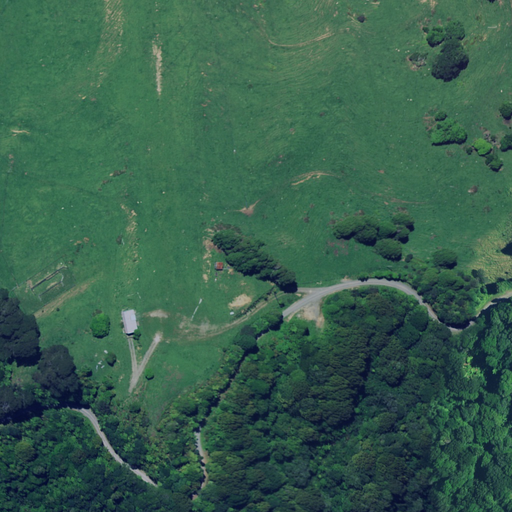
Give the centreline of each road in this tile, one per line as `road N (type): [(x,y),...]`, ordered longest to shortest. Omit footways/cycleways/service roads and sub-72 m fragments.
road 1 (unclassified): [(182,511),(236,380),(254,350),(311,297),(375,278),(409,285),(463,326),(511,296)]
road 2 (unclassified): [(0,417),(81,432),(127,511)]
